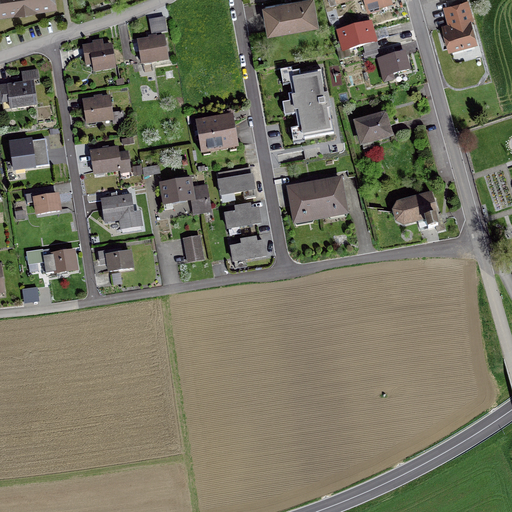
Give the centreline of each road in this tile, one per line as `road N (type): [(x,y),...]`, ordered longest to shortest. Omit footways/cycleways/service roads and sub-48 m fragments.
road 1 (residential): [(237,0),(284,271)]
road 2 (residential): [(51,39),(93,302)]
road 3 (residential): [(411,0),(477,240)]
road 4 (primary): [(313,511),(399,476),(511,409)]
road 5 (residential): [(284,271),(477,240)]
road 6 (residential): [(93,302),(284,271)]
road 7 (residential): [(477,240),(511,363)]
